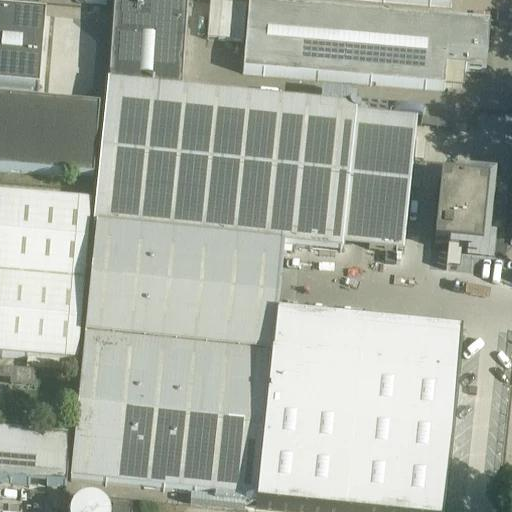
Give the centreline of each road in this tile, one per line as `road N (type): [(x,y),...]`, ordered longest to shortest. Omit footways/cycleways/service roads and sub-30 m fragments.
road 1 (unknown): [(511,109),(274,93)]
road 2 (unknown): [(511,299),(289,279)]
